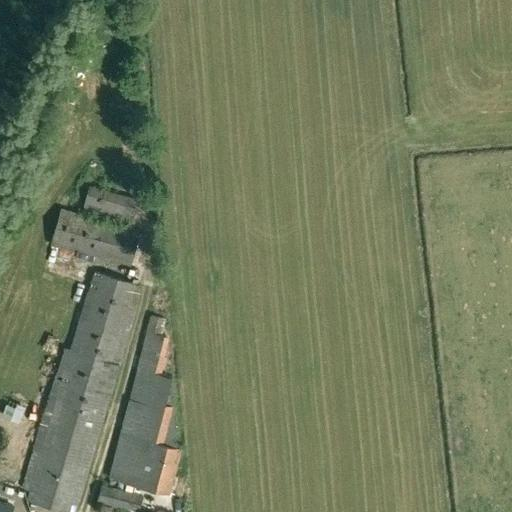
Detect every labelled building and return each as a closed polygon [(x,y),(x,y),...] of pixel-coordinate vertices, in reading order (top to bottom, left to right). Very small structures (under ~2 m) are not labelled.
[(127,226),(135,197),(90,184),(82,213),(62,208),(52,244),(131,266),(140,229),(127,226)] [(28,499),(73,511),(74,511),(136,301),(138,285),(92,271),(69,348),(64,347),(41,416),(21,488),(30,490),(28,499)] [(174,377),(160,374),(169,336),(161,334),(166,318),(151,314),(147,330),(150,331),(117,458),(112,478),(171,493),(175,474),(182,448),(165,443),(173,408),(166,406),(174,377)] [(102,485),(98,501),(129,509),(128,511),(141,511),(139,511),(143,496),(102,485)] [(0,511),(11,511),(13,505),(0,501),(0,511)]
